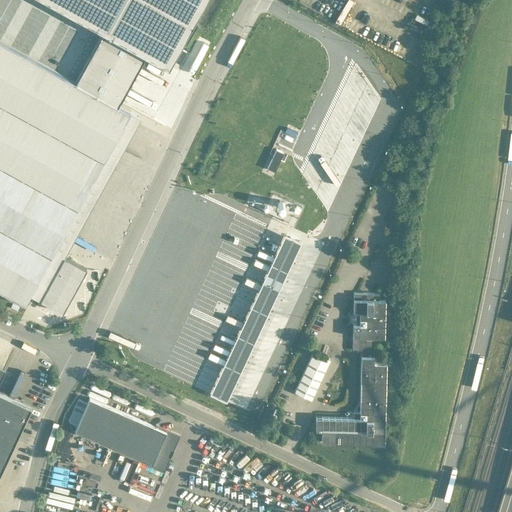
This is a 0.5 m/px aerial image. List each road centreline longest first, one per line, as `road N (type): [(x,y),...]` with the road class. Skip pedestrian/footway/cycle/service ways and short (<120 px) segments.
road 1 (unclassified): [(76,356),(259,0)]
road 2 (unclassified): [(410,511),(76,356)]
road 3 (unclassified): [(438,511),(511,170)]
road 4 (unknown): [(289,455),(315,405),(342,291),(388,191)]
road 5 (unclassified): [(24,511),(49,417),(76,356)]
